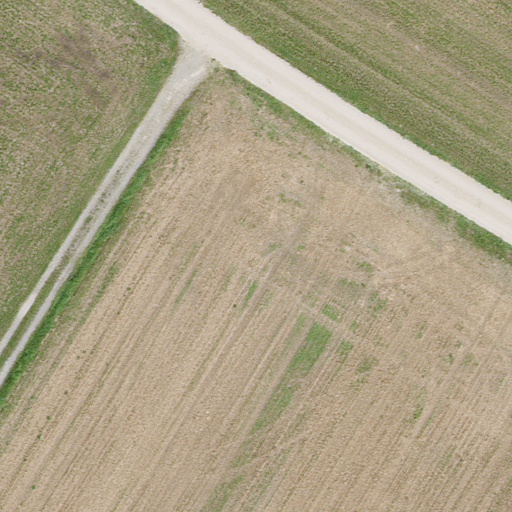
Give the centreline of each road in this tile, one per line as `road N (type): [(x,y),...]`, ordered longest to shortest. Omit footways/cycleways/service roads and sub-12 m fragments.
road 1 (track): [(511,217),(156,0)]
road 2 (track): [(0,361),(200,32)]
